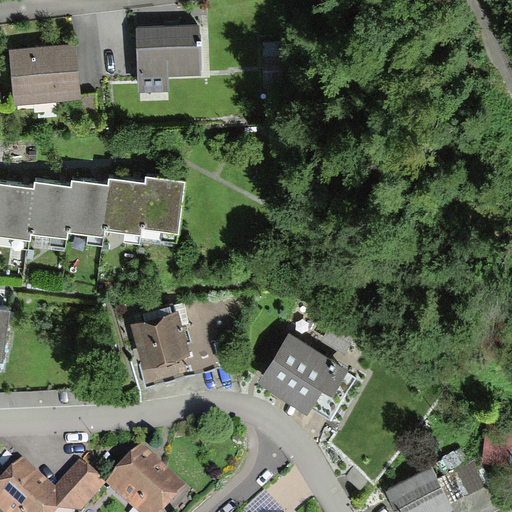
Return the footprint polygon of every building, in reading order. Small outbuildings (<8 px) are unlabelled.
[(193,27),(139,28),(140,86),(163,85),(162,69),(194,68),(193,27)] [(67,44),(11,49),(15,95),(71,91),(67,44)] [(94,119),(92,95),(79,96),(81,121),(94,119)] [(146,175),(141,227),(178,231),(183,178),(146,175)] [(109,178),(105,228),(138,231),(142,180),(109,178)] [(35,180),(30,233),(64,236),(69,183),(35,180)] [(72,180),(67,232),(101,235),(106,183),(72,180)] [(0,182),(0,233),(28,236),(33,185),(0,182)] [(169,306),(132,319),(146,361),(184,348),(169,306)] [(259,379),(330,419),(354,378),(282,337),(259,379)] [(473,430),(474,420),(455,419),(454,429),(473,430)] [(511,460),(511,427),(493,426),(491,459),(511,460)] [(142,453),(108,487),(133,511),(160,511),(181,492),(142,453)] [(454,467),(466,490),(486,480),(474,457),(454,467)] [(21,466),(0,487),(0,511),(1,511),(56,511),(58,511),(74,511),(76,511),(98,490),(77,469),(51,495),(21,466)] [(430,467),(384,490),(394,511),(429,511),(448,502),(430,467)]
